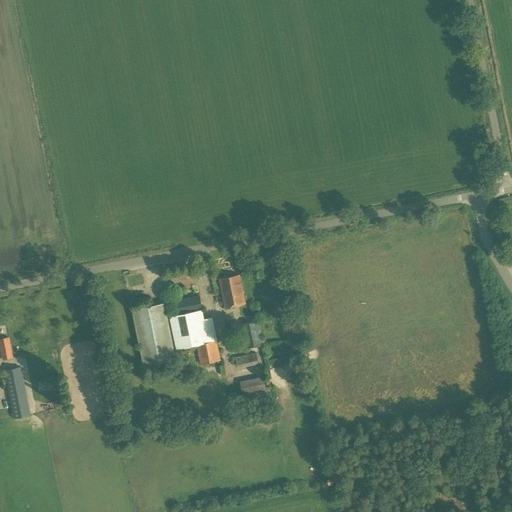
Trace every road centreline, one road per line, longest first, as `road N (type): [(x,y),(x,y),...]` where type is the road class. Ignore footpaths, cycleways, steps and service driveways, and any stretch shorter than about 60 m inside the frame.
road 1 (unclassified): [(0,288),(476,196)]
road 2 (unclassified): [(506,190),(468,0)]
